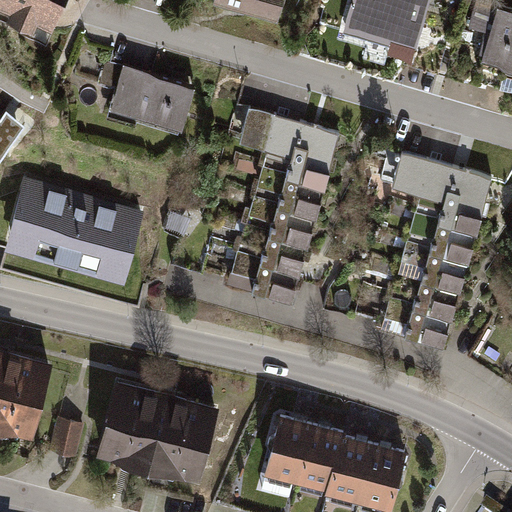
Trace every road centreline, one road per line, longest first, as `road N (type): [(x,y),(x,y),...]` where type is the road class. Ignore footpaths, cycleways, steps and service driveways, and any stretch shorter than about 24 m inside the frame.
road 1 (tertiary): [(0,299),(392,396),(482,436)]
road 2 (residential): [(511,131),(87,7)]
